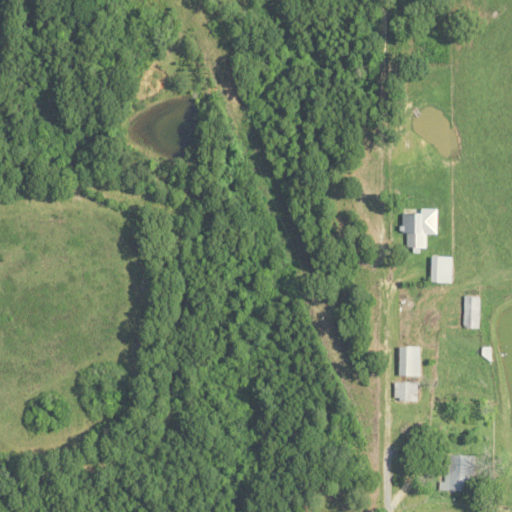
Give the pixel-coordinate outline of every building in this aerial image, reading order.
[(433,234),(432,209),(416,209),(416,214),(397,215),(397,232),(403,232),(403,248),(423,247),(423,235),(433,234)] [(447,257),(427,257),(427,282),(447,283),(447,257)] [(396,347),(396,376),(417,376),(417,347),(396,347)] [(414,382),(391,382),(391,400),(414,401),(414,382)] [(469,455),(442,455),(441,491),(468,492),(469,455)]
